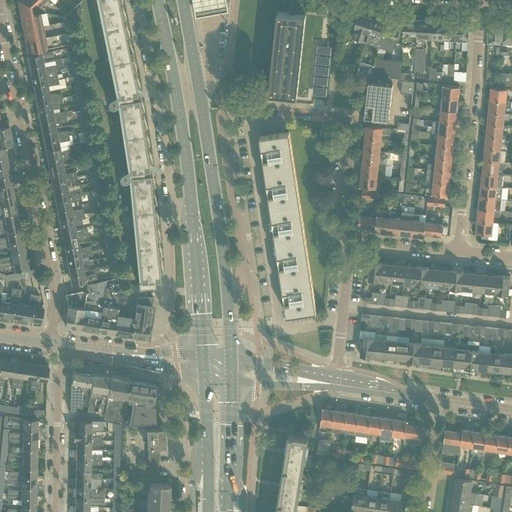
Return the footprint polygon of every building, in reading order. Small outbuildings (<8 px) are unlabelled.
[(34,0),(17,0),(20,16),(32,14),(30,4),(34,0)] [(129,57),(127,50),(127,48),(131,46),(128,39),(126,39),(124,31),(128,29),(125,22),(122,23),(120,14),(124,12),(121,5),(119,6),(117,0),(100,0),(119,93),(115,94),(116,101),(120,100),(131,168),(127,169),(127,175),(131,175),(141,277),(138,278),(138,285),(154,283),(154,277),(159,277),(158,267),(161,266),(160,258),(157,259),(156,250),(160,249),(158,241),(155,242),(154,233),(158,232),(156,224),(153,224),(153,216),(156,215),(154,207),(152,207),(151,198),(155,197),(153,190),(150,190),(149,182),(153,180),(151,172),(154,172),(153,166),(150,165),(148,165),(146,157),(150,155),(148,148),(145,149),(144,140),(148,139),(145,131),(142,132),(141,123),(145,121),(143,113),(140,114),(138,105),(143,104),(140,97),(143,96),(142,91),(138,90),(135,90),(134,82),(138,80),(135,73),(132,74),(130,65),(134,63),(132,56),(129,57)] [(228,8),(226,0),(192,0),(195,14),(228,8)] [(32,14),(20,16),(23,28),(35,26),(42,24),(40,12),(32,14)] [(271,74),(269,94),(278,95),(281,95),(297,97),(305,16),(305,15),(287,13),(277,12),(271,74)] [(354,30),(352,37),(365,42),(368,34),(373,19),(359,14),(354,30)] [(368,34),(365,42),(379,46),(387,23),(373,19),(368,34)] [(403,28),(402,44),(416,45),(418,20),(416,20),(403,19),(403,28)] [(416,58),(415,71),(424,72),(426,48),(423,48),(424,38),(432,38),(433,21),(418,20),(416,45),(416,58)] [(433,21),(432,38),(438,39),(445,39),(446,22),(439,21),(433,21)] [(446,22),(445,39),(451,39),(450,49),(452,50),(456,50),(458,22),(446,22)] [(458,22),(456,50),(462,50),(462,39),(468,40),(468,36),(469,23),(458,22)] [(400,28),(387,23),(379,46),(393,51),(400,28)] [(35,26),(23,28),(25,40),(37,37),(45,36),(42,24),(35,26)] [(489,24),(488,49),(493,50),(493,52),(502,53),(503,25),(489,24)] [(511,25),(503,25),(502,53),(511,53),(511,25)] [(37,37),(25,40),(27,52),(39,49),(47,48),(45,36),(37,37)] [(326,96),(330,46),(314,44),(311,94),(326,96)] [(28,55),(30,66),(43,63),(42,58),(54,55),(53,51),(28,55)] [(373,66),(371,77),(384,78),(385,78),(399,79),(400,72),(401,61),(375,59),(373,66)] [(30,66),(32,75),(45,73),(45,72),(56,70),(55,65),(44,67),(43,63),(30,66)] [(360,63),(357,76),(371,77),(373,66),(366,64),(360,63)] [(443,64),(442,75),(449,76),(454,76),(455,64),(449,64),(448,64),(443,64)] [(70,67),(65,68),(66,72),(71,71),(72,77),(79,76),(76,66),(70,67)] [(429,68),(429,79),(430,79),(442,79),(442,72),(436,71),(436,68),(429,68)] [(33,80),(34,85),(58,80),(56,70),(45,72),(45,73),(32,75),(30,76),(31,81),(33,80)] [(466,81),(466,72),(454,71),(454,80),(466,81)] [(399,79),(399,80),(402,80),(412,81),(412,73),(400,72),(399,79)] [(500,79),(499,85),(511,85),(511,72),(509,73),(509,74),(500,73),(500,79)] [(72,77),(74,87),(80,85),(79,76),(72,77)] [(34,85),(35,94),(49,91),(48,86),(59,84),(58,80),(34,85)] [(392,84),(368,81),(364,118),(388,121),(392,84)] [(400,93),(412,94),(414,82),(402,81),(400,93)] [(443,85),(442,97),(458,99),(459,86),(443,85)] [(492,87),(490,99),(506,101),(507,89),(492,87)] [(35,94),(37,103),(62,98),(61,93),(50,95),(49,91),(35,94)] [(442,97),(441,109),(457,111),(458,99),(442,97)] [(62,98),(37,103),(39,113),(52,110),(59,109),(58,103),(63,102),(62,98)] [(490,99),(489,111),(505,113),(505,107),(511,108),(511,104),(511,101),(506,101),(490,99)] [(39,113),(41,122),(65,117),(64,112),(60,113),(59,109),(52,110),(39,113)] [(441,109),(439,121),(456,123),(457,111),(441,109)] [(489,111),(488,123),(503,125),(504,119),(510,120),(511,114),(505,113),(489,111)] [(41,122),(43,131),(56,128),(55,123),(66,121),(65,117),(41,122)] [(434,121),(432,133),(438,133),(454,135),(456,123),(439,121),(434,121)] [(397,122),(397,129),(409,130),(409,123),(398,122),(397,122)] [(488,123),(487,136),(502,137),(503,125),(488,123)] [(0,136),(11,134),(9,125),(0,126),(0,136)] [(367,126),(365,138),(381,140),(382,133),(390,134),(390,128),(367,126)] [(43,131),(44,140),(69,135),(68,130),(57,133),(56,128),(43,131)] [(411,139),(411,143),(414,143),(418,144),(419,131),(418,131),(416,131),(412,130),(411,139)] [(289,132),(284,133),(266,135),(260,136),(287,316),(317,311),(289,132)] [(438,133),(437,145),(453,147),(454,135),(438,133)] [(0,146),(5,145),(5,146),(13,144),(11,134),(0,136),(0,146)] [(44,140),(46,149),(60,147),(59,142),(70,140),(69,135),(44,140)] [(487,136),(485,148),(506,150),(501,149),(502,137),(487,136)] [(365,138),(364,150),(380,152),(381,140),(365,138)] [(437,145),(435,157),(452,159),(453,147),(437,145)] [(46,149),(48,158),(73,154),(72,149),(60,151),(60,147),(46,149)] [(485,148),(484,160),(500,162),(505,162),(506,150),(485,148)] [(364,150),(363,162),(387,165),(388,156),(379,155),(380,152),(364,150)] [(48,158),(50,168),(63,166),(62,161),(73,158),(73,154),(48,158)] [(0,165),(8,164),(7,155),(0,155),(0,165)] [(428,163),(428,169),(451,171),(452,159),(435,157),(435,164),(428,163)] [(484,160),(483,172),(498,173),(499,168),(504,168),(505,162),(500,162),(484,160)] [(363,162),(361,174),(377,176),(385,177),(387,165),(363,162)] [(0,175),(10,173),(8,164),(0,165),(0,175)] [(50,168),(52,180),(77,176),(76,171),(65,173),(63,166),(50,168)] [(426,181),(433,182),(449,183),(451,171),(428,169),(426,181)] [(483,172),(482,184),(502,186),(503,175),(498,174),(498,173),(483,172)] [(0,184),(12,183),(10,173),(0,175),(0,184)] [(377,176),(361,174),(360,186),(376,188),(377,176)] [(52,180),(54,190),(67,187),(67,183),(78,181),(77,176),(52,180)] [(406,179),(405,191),(409,192),(409,187),(412,188),(414,188),(415,180),(413,180),(412,179),(406,179)] [(449,183),(433,182),(432,188),(426,187),(426,193),(448,196),(449,183)] [(0,194),(14,192),(12,183),(0,184),(0,194)] [(482,184),(480,196),(501,198),(502,187),(502,186),(482,184)] [(54,190),(56,199),(80,194),(80,190),(68,192),(67,187),(54,190)] [(361,197),(373,199),(374,191),(362,189),(361,197)] [(2,200),(0,200),(0,204),(16,201),(14,192),(0,194),(2,200)] [(80,194),(56,199),(58,208),(71,206),(77,204),(76,200),(82,199),(80,194)] [(480,196),(479,208),(500,210),(501,198),(480,196)] [(434,197),(433,205),(445,206),(446,198),(434,197)] [(16,201),(0,204),(0,215),(4,214),(4,213),(17,211),(16,201)] [(58,208),(60,217),(84,213),(83,209),(72,211),(71,206),(58,208)] [(479,208),(478,220),(493,222),(494,216),(500,216),(500,210),(479,208)] [(374,231),(387,233),(389,216),(390,211),(378,210),(376,228),(375,231),(374,231)] [(5,218),(0,218),(0,223),(19,220),(17,211),(4,213),(4,214),(5,218)] [(389,216),(387,233),(400,234),(402,218),(395,217),(395,212),(390,211),(389,216)] [(80,213),(60,217),(61,227),(72,225),(75,224),(82,223),(81,219),(85,218),(84,213),(80,213)] [(400,234),(412,235),(414,215),(414,214),(402,213),(402,218),(400,234)] [(359,215),(358,226),(376,228),(377,217),(369,216),(367,216),(359,215)] [(414,215),(412,235),(425,237),(425,236),(424,236),(424,233),(425,233),(426,222),(426,220),(420,220),(420,215),(414,215)] [(0,233),(8,232),(21,229),(19,220),(0,223),(0,233)] [(478,220),(477,233),(482,233),(481,238),(497,240),(499,222),(493,222),(478,220)] [(443,224),(426,222),(425,233),(442,235),(443,224)] [(61,227),(63,236),(88,231),(87,227),(76,229),(75,224),(61,227)] [(0,237),(0,242),(23,239),(21,229),(8,232),(8,236),(0,237)] [(63,236),(65,245),(78,243),(78,239),(89,237),(88,231),(63,236)] [(0,242),(0,247),(10,246),(11,251),(25,248),(23,239),(0,242)] [(65,245),(67,255),(92,250),(91,246),(79,248),(78,243),(65,245)] [(12,255),(0,257),(0,262),(26,257),(25,248),(11,251),(12,255)] [(68,259),(66,259),(67,264),(69,264),(82,262),(82,260),(81,257),(93,255),(92,250),(87,251),(67,255),(68,259)] [(26,257),(0,262),(0,267),(14,264),(15,269),(28,267),(26,257)] [(69,264),(71,274),(84,271),(83,267),(94,265),(93,259),(82,262),(69,264)] [(368,280),(380,281),(382,263),(382,262),(370,261),(368,280)] [(382,263),(380,281),(392,282),(394,264),(389,264),(389,263),(388,262),(385,262),(383,262),(383,263),(382,263)] [(392,282),(403,283),(405,265),(401,265),(401,264),(399,263),(396,263),(395,263),(395,264),(394,264),(392,282)] [(415,285),(417,267),(412,266),(412,265),(411,264),(408,264),(406,265),(405,265),(403,283),(403,286),(415,287),(415,285)] [(415,285),(427,286),(429,268),(429,267),(417,266),(417,267),(415,285)] [(429,268),(427,286),(438,287),(440,269),(436,268),(435,267),(431,267),(430,267),(430,268),(429,268)] [(440,269),(438,287),(450,288),(452,270),(447,270),(447,269),(446,268),(443,268),(441,268),(441,269),(440,269)] [(450,289),(462,290),(462,289),(464,271),(452,270),(450,288),(450,289)] [(464,271),(462,289),(473,291),(475,273),(471,272),(471,271),(470,271),(466,270),(465,271),(464,271)] [(84,271),(71,274),(73,283),(97,279),(96,274),(85,276),(84,271)] [(473,291),(485,292),(487,274),(482,273),(481,272),(478,271),(476,272),(476,273),(475,273),(473,291)] [(496,294),(497,294),(499,275),(498,274),(498,275),(494,275),(494,274),(493,273),(489,273),(488,273),(488,274),(487,274),(485,292),(496,293),(496,294)] [(499,275),(497,294),(508,295),(510,276),(499,275)] [(88,284),(85,299),(81,327),(99,330),(105,287),(106,280),(88,284)] [(105,287),(99,330),(114,332),(120,295),(120,293),(120,289),(118,284),(109,282),(108,287),(105,287)] [(65,325),(81,327),(88,284),(87,284),(86,290),(83,290),(66,293),(68,304),(65,325)] [(5,302),(3,315),(12,317),(16,296),(16,292),(17,289),(12,288),(10,302),(5,302)] [(16,296),(12,317),(22,318),(24,305),(21,304),(19,304),(21,293),(21,289),(17,289),(16,292),(16,296)] [(22,318),(31,320),(35,295),(30,294),(29,305),(24,305),(22,318)] [(35,295),(31,320),(41,321),(43,308),(38,307),(40,296),(35,295)] [(120,295),(114,332),(132,335),(135,317),(135,316),(136,309),(128,308),(130,297),(120,295)] [(135,316),(132,335),(148,337),(154,297),(138,298),(135,316)] [(407,361),(409,342),(410,337),(398,336),(397,340),(395,359),(400,359),(400,360),(401,361),(404,361),(406,361),(406,360),(407,360),(407,361)] [(360,356),(372,357),(374,338),(362,337),(360,356)] [(383,358),(384,358),(386,339),(374,338),(372,357),(373,356),(377,357),(377,358),(378,358),(381,359),(383,358)] [(419,362),(423,362),(423,363),(424,364),(428,364),(429,364),(429,363),(430,363),(432,345),(433,339),(421,338),(421,343),(421,344),(419,362)] [(395,359),(397,340),(386,339),(384,358),(388,358),(388,359),(390,360),(393,360),(394,360),(395,359)] [(407,361),(419,362),(421,343),(409,342),(407,361)] [(465,368),(468,344),(456,343),(456,347),(454,366),(458,366),(458,367),(459,368),(463,368),(464,368),(464,367),(465,367),(465,368)] [(465,368),(477,369),(479,350),(479,345),(468,344),(465,368)] [(441,364),(442,364),(444,346),(432,345),(430,363),(435,364),(435,365),(436,365),(440,366),(441,365),(441,364)] [(499,371),(500,371),(502,353),(496,352),(497,346),(491,345),(490,352),(488,370),(493,371),(494,372),(498,373),(499,372),(499,371)] [(453,366),(454,366),(456,347),(444,346),(442,364),(447,365),(446,366),(448,367),(451,367),(453,366)] [(487,370),(488,370),(490,352),(479,351),(479,350),(477,369),(481,369),(481,370),(482,371),(486,371),(487,371),(487,370)] [(511,373),(511,374),(511,369),(511,354),(502,353),(500,371),(504,372),(504,373),(506,373),(509,374),(510,373),(510,372),(511,373)] [(3,373),(8,374),(10,361),(1,359),(0,364),(0,384),(2,385),(3,373)] [(11,386),(16,387),(20,362),(10,361),(8,374),(13,375),(11,386)] [(22,376),(27,377),(29,364),(20,362),(16,387),(20,388),(22,376)] [(29,364),(27,377),(32,378),(30,389),(35,390),(36,385),(37,379),(39,365),(29,364)] [(36,385),(35,390),(39,390),(40,387),(41,380),(41,379),(46,380),(48,366),(39,365),(37,379),(36,385)] [(71,386),(70,411),(81,412),(82,412),(83,395),(90,396),(91,389),(93,373),(73,370),(71,386)] [(96,397),(107,399),(111,376),(93,373),(90,396),(87,412),(93,412),(96,397)] [(104,418),(124,422),(128,396),(131,379),(111,376),(107,399),(106,404),(105,412),(104,418)] [(131,379),(128,396),(153,400),(156,383),(131,379)] [(134,401),(131,422),(151,421),(155,421),(155,416),(155,404),(153,404),(143,403),(143,402),(138,401),(138,402),(134,401)] [(99,403),(98,412),(105,412),(106,404),(99,403)] [(323,412),(320,430),(327,431),(327,425),(331,425),(333,425),(335,412),(336,410),(323,408),(323,412)] [(332,432),(344,433),(347,412),(336,410),(332,432)] [(344,433),(356,435),(359,413),(347,412),(344,433)] [(356,435),(368,437),(369,432),(371,415),(359,413),(356,435)] [(371,415),(369,432),(373,432),(381,433),(383,417),(371,415)] [(23,423),(22,428),(37,428),(38,419),(24,418),(9,416),(9,421),(23,423)] [(381,433),(380,439),(392,440),(393,435),(395,419),(383,417),(381,433)] [(393,435),(405,437),(408,421),(395,419),(393,435)] [(74,420),(74,430),(101,431),(102,431),(102,421),(84,421),(74,420)] [(425,426),(415,424),(415,422),(408,421),(405,437),(405,443),(422,445),(423,438),(425,426)] [(140,479),(149,479),(159,480),(160,452),(160,447),(167,446),(166,427),(147,429),(148,448),(149,448),(149,452),(148,452),(149,452),(148,472),(140,471),(140,473),(127,472),(126,478),(140,479)] [(8,433),(8,437),(37,438),(37,428),(22,428),(22,433),(8,433)] [(461,446),(464,429),(462,429),(463,430),(462,432),(446,429),(443,448),(450,449),(451,441),(461,443),(461,446)] [(461,446),(472,447),(475,431),(464,429),(461,446)] [(74,430),(74,440),(77,440),(102,441),(102,435),(101,435),(101,431),(74,430)] [(483,454),(484,449),(487,433),(475,431),(472,447),(471,452),(483,454)] [(484,449),(496,451),(499,435),(487,433),(484,449)] [(283,469),(303,472),(308,438),(295,436),(295,435),(291,435),(291,436),(289,435),(283,469)] [(496,451),(508,453),(511,436),(499,435),(496,451)] [(22,443),(22,447),(37,447),(37,438),(8,437),(8,442),(22,443)] [(77,440),(77,449),(90,449),(90,444),(102,445),(102,441),(77,440)] [(318,441),(317,454),(318,454),(328,455),(330,443),(320,441),(319,441),(318,441)] [(8,452),(8,456),(37,457),(37,447),(22,447),(22,452),(8,452)] [(77,449),(77,459),(102,459),(102,454),(90,454),(90,449),(77,449)] [(378,455),(376,462),(383,463),(388,464),(390,457),(384,455),(378,455)] [(22,461),(22,466),(36,466),(37,457),(8,456),(8,461),(22,461)] [(402,458),(401,466),(418,469),(419,461),(402,458)] [(77,459),(76,469),(90,469),(90,464),(101,464),(102,459),(77,459)] [(439,469),(439,472),(452,474),(457,474),(458,464),(441,461),(440,468),(439,469)] [(8,471),(7,475),(36,476),(36,466),(22,466),(21,471),(8,471)] [(90,469),(76,469),(76,478),(101,479),(101,473),(90,473),(90,469)] [(278,502),(298,506),(303,472),(283,469),(278,502)] [(469,469),(468,476),(474,477),(480,478),(481,471),(475,470),(469,469)] [(21,481),(21,485),(36,485),(36,476),(7,475),(7,480),(21,481)] [(457,477),(455,489),(470,492),(472,480),(457,477)] [(76,478),(76,487),(90,488),(96,488),(101,488),(101,483),(101,481),(101,479),(76,478)] [(150,482),(148,511),(168,511),(170,483),(168,483),(168,482),(164,482),(164,483),(150,482)] [(496,484),(494,496),(501,497),(502,497),(503,485),(496,484)] [(7,490),(7,494),(36,495),(36,485),(21,485),(21,490),(7,490)] [(76,487),(76,497),(104,498),(104,492),(101,492),(95,492),(96,488),(90,488),(76,487)] [(355,493),(352,509),(364,511),(367,495),(367,489),(356,488),(355,493)] [(367,495),(364,511),(371,511),(375,511),(378,497),(379,491),(367,489),(367,495)] [(455,489),(453,501),(469,503),(476,504),(477,493),(470,492),(455,489)] [(378,497),(375,511),(387,511),(390,499),(390,493),(379,491),(378,497)] [(21,499),(21,504),(36,504),(36,495),(7,494),(7,499),(21,499)] [(101,502),(104,502),(104,498),(76,497),(76,506),(89,507),(89,502),(101,502)] [(491,500),(490,506),(500,508),(501,498),(495,497),(494,501),(491,500)] [(387,511),(398,511),(401,501),(390,499),(387,511)] [(401,501),(398,511),(411,511),(413,502),(401,501)] [(453,501),(451,511),(467,511),(469,503),(453,501)] [(296,511),(298,506),(278,502),(276,511),(296,511)]
